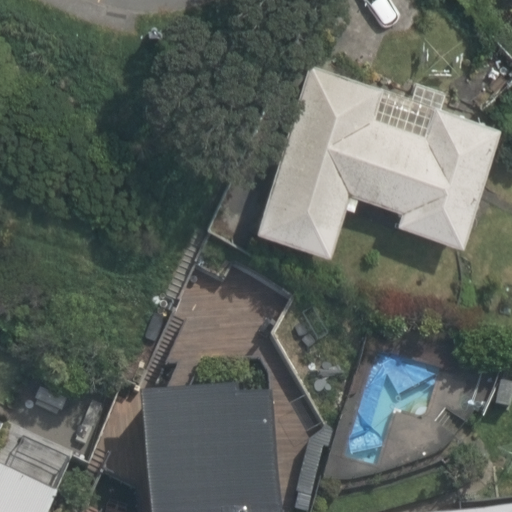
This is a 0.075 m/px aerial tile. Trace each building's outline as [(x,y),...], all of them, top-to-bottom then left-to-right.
[(505,126),(313,69),(265,233),(344,256),(360,201),(404,214),(399,230),(468,251),(505,126)] [(272,299),(207,273),(187,325),(251,351),(272,299)] [(285,290),(268,338),(326,432),(367,319),(285,290)] [(441,374),(368,345),(317,485),(413,458),(441,374)] [(245,511),(237,395),(136,403),(142,485),(125,487),(127,511),(245,511)] [(61,511),(66,501),(0,473),(0,511),(61,511)]
